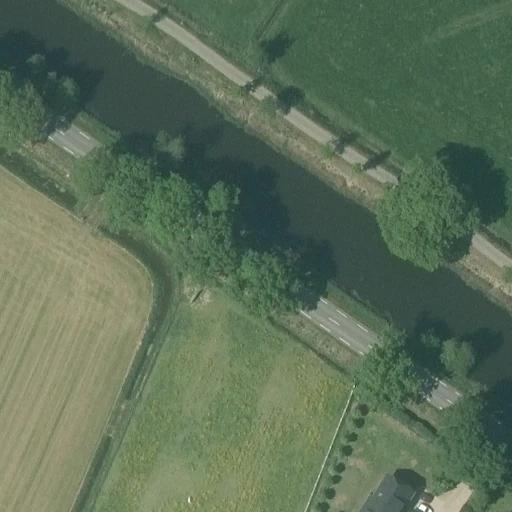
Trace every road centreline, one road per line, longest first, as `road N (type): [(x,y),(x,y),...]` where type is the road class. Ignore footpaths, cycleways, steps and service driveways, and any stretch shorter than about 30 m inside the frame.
road 1 (secondary): [(511,447),(0,93)]
road 2 (unclassified): [(511,268),(122,0)]
